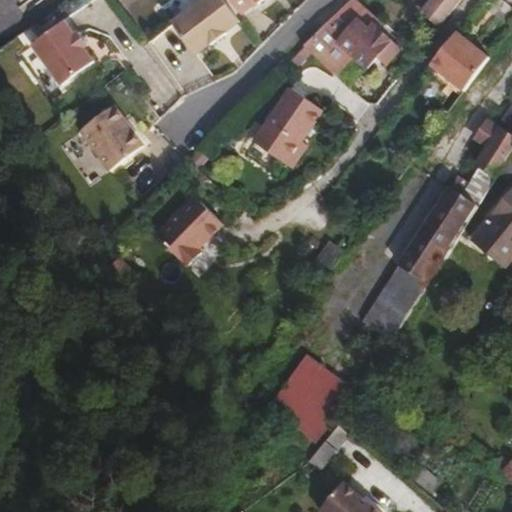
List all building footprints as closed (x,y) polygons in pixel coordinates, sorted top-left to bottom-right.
[(219,0),(207,0),(172,27),(196,59),(210,49),(211,50),(240,26),(219,0)] [(226,0),(240,19),(252,10),(253,11),(268,0),(226,0)] [(383,27),(354,0),(353,0),(306,48),(307,49),(314,56),(335,75),(352,58),(366,70),(378,59),(387,68),(402,52),(380,30),(383,27)] [(427,0),(419,12),(439,27),(458,0),(427,0)] [(64,25),(31,49),(61,90),(94,67),(84,52),(88,50),(78,37),(74,40),(64,25)] [(492,59),(459,32),(433,65),(467,93),(492,59)] [(314,56),(307,49),(290,68),(297,75),(314,56)] [(293,90),(256,142),(294,170),(310,148),(304,143),(326,113),(293,90)] [(79,136),(109,177),(143,152),(114,111),(79,136)] [(463,197),(480,208),(499,179),(511,157),(511,125),(504,120),(498,129),(488,123),(476,140),(491,150),(480,166),(483,168),(463,197)] [(209,161),(201,154),(191,164),(200,171),(209,161)] [(190,267),(231,222),(196,190),(155,234),(190,267)] [(452,190),(406,260),(413,264),(458,194),(452,190)] [(369,316),(397,334),(435,279),(431,277),(466,225),(468,227),(480,208),(463,197),(458,194),(413,264),(406,260),(369,316)] [(497,220),(476,246),(510,273),(511,269),(511,199),(496,219),(497,220)] [(451,253),(461,260),(470,247),(460,240),(451,253)] [(313,383),(293,410),(325,434),(344,407),(313,383)] [(378,511),(343,482),(319,511),(378,511)]
